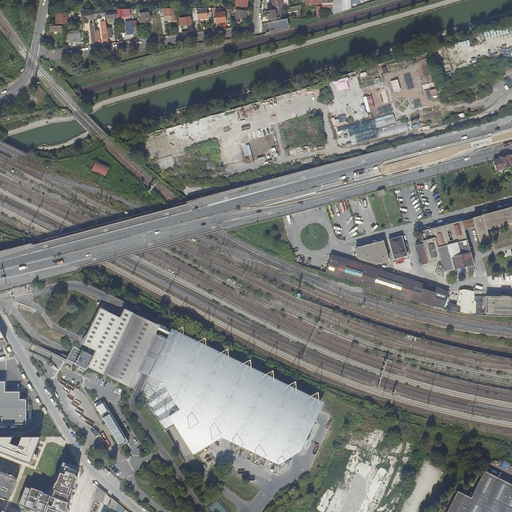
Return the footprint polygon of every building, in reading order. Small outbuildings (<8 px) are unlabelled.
[(247,7),(247,0),(236,0),(236,6),(241,7),(241,8),(244,8),(244,7),(247,7)] [(283,6),(281,0),(271,0),(273,4),(272,4),(272,8),(273,8),(283,6)] [(349,0),(332,0),(333,3),(333,8),(333,15),(350,9),(350,2),(349,0)] [(357,0),(350,2),(350,9),(366,4),(366,2),(358,3),(357,0)] [(207,18),(206,8),(192,9),(193,20),(207,18)] [(175,9),(159,9),(160,18),(164,17),(164,22),(169,21),(170,23),(177,22),(176,20),(176,15),(175,12),(175,9)] [(92,10),(82,10),(83,19),(93,18),(92,10)] [(100,22),(103,45),(108,44),(108,38),(106,29),(105,14),(104,10),(92,10),(93,18),(103,17),(103,22),(100,22)] [(107,19),(112,18),(114,18),(118,18),(117,16),(117,10),(104,10),(105,14),(106,14),(107,19)] [(246,19),(246,11),(236,10),(235,18),(246,19)] [(267,12),(268,17),(269,17),(270,19),(270,23),(271,22),(280,20),(279,17),(276,18),(275,10),(267,12)] [(216,24),(226,22),(226,21),(225,12),(215,13),(216,24)] [(139,14),(140,19),(140,23),(151,22),(150,17),(148,17),(148,13),(139,14)] [(56,14),(56,24),(64,25),(67,25),(67,14),(56,14)] [(179,19),(179,14),(176,15),(176,20),(177,22),(177,26),(191,25),(190,18),(179,19)] [(280,20),(271,22),(270,23),(268,23),(270,32),(289,28),(287,19),(280,20)] [(68,35),(69,43),(81,42),(80,34),(68,35)] [(13,72),(21,65),(17,60),(9,67),(13,72)] [(408,68),(415,67),(414,60),(407,61),(408,68)] [(391,82),(394,93),(402,91),(398,80),(391,82)] [(426,91),(427,99),(437,98),(437,90),(426,91)] [(511,155),(495,160),(498,172),(511,168),(511,155)] [(92,170),(105,176),(109,167),(95,161),(92,170)] [(511,208),(473,219),(475,226),(481,245),(490,243),(486,230),(511,222),(511,208)] [(468,220),(462,222),(464,229),(467,228),(470,228),(475,226),(473,219),(468,220)] [(464,229),(462,222),(461,221),(420,232),(423,244),(417,246),(422,265),(436,261),(437,266),(442,264),(447,284),(476,277),(464,229)] [(394,259),(406,256),(401,237),(389,240),(394,259)] [(383,242),(356,249),(358,259),(376,264),(388,261),(383,242)] [(447,295),(448,292),(332,255),(326,273),(399,296),(435,308),(445,310),(449,298),(447,297),(447,295)] [(449,304),(448,310),(458,312),(470,315),(473,315),(480,296),(474,296),(474,292),(463,289),(460,291),(456,305),(449,304)] [(488,296),(486,315),(511,316),(511,296),(509,296),(508,296),(508,294),(503,294),(503,295),(501,295),(501,296),(488,296)] [(140,393),(161,427),(171,420),(174,425),(192,453),(221,434),(277,461),(298,448),(314,414),(319,403),(172,332),(168,340),(148,331),(152,323),(124,309),(119,318),(108,312),(99,308),(83,341),(82,345),(95,351),(93,356),(81,351),(75,365),(86,370),(87,367),(137,391),(140,393)] [(172,332),(152,323),(148,331),(168,340),(172,332)] [(75,365),(81,351),(72,346),(68,353),(65,360),(75,365)] [(0,424),(26,424),(26,400),(25,399),(19,399),(19,392),(5,392),(5,382),(0,381),(0,424)] [(119,445),(126,441),(106,402),(98,406),(119,445)] [(171,420),(161,427),(164,431),(169,428),(174,425),(171,420)] [(486,470),(472,497),(459,490),(448,511),(511,511),(511,483),(498,477),(499,475),(488,470),(487,471),(486,470)] [(0,473),(0,497),(3,499),(4,498),(8,500),(10,496),(11,494),(16,482),(17,480),(0,473)] [(103,503),(105,492),(98,486),(94,501),(103,503)] [(116,508),(118,503),(111,497),(108,507),(115,510),(116,508)] [(213,511),(227,511),(219,500),(209,506),(213,511)]
